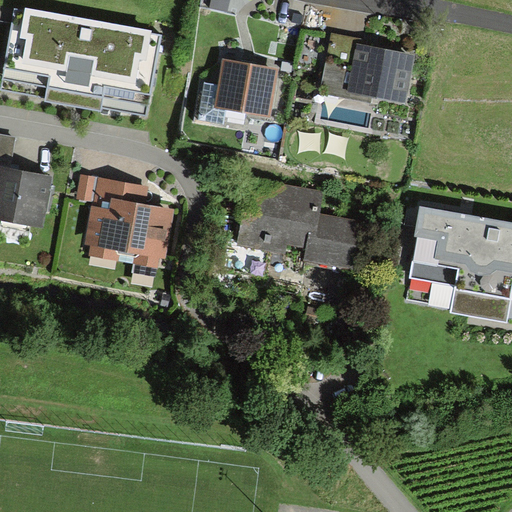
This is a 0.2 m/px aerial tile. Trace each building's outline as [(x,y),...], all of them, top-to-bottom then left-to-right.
[(2,85),(143,109),(155,38),(14,14),(2,85)] [(403,99),(410,57),(364,49),(366,42),(332,37),(324,85),(403,99)] [(274,72),(222,63),(215,105),(267,114),(274,72)] [(9,141),(0,139),(0,163),(5,164),(9,141)] [(48,180),(0,171),(0,219),(40,226),(48,180)] [(80,182),(78,198),(92,200),(83,254),(157,266),(166,213),(141,209),(144,192),(80,182)] [(319,197),(248,185),(238,246),(281,253),(283,243),(309,247),(308,258),(350,265),(357,224),(316,217),(319,197)] [(511,320),(511,229),(418,213),(403,302),(511,320)]
